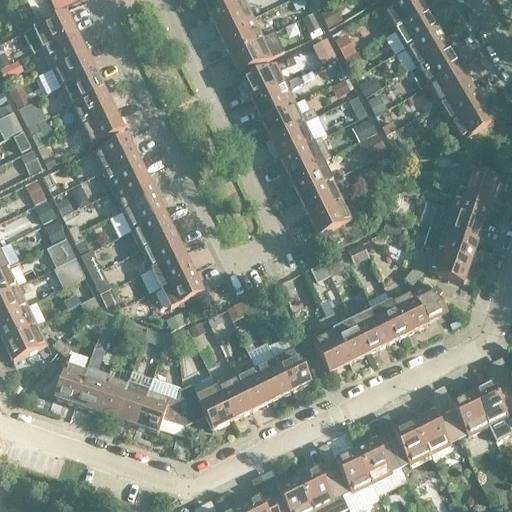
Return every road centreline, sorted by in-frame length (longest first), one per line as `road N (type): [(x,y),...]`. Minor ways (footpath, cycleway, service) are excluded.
road 1 (residential): [(0,418),(175,491),(486,345),(511,266)]
road 2 (residential): [(229,278),(285,250),(159,0)]
road 3 (residential): [(229,278),(103,17),(105,0)]
